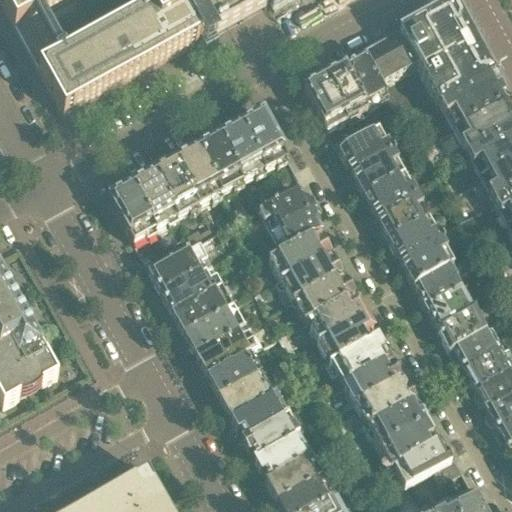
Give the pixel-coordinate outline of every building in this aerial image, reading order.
[(0,0),(0,8),(62,121),(68,118),(67,117),(71,115),(71,116),(199,45),(204,54),(218,47),(214,39),(216,38),(239,25),(241,24),(265,11),(267,10),(267,9),(268,10),(285,0),(0,0)] [(363,61),(364,62),(392,111),(400,125),(406,121),(388,89),(416,73),(438,113),(492,84),(451,9),(397,39),(398,41),(363,61)] [(390,113),(392,111),(364,62),(357,66),(357,67),(352,64),(345,68),(345,73),(344,74),(344,73),(343,73),(343,74),(367,115),(385,105),(390,113)] [(357,121),(367,115),(343,74),(337,77),(335,78),(331,76),(325,80),(324,84),(323,84),(347,126),(357,121)] [(303,95),(302,96),(325,138),(347,126),(323,84),(315,89),(311,87),(304,91),(303,95)] [(438,113),(452,138),(504,108),(496,94),(497,93),(496,92),(492,85),(492,84),(438,113)] [(459,151),(465,162),(511,135),(511,119),(505,107),(504,108),(452,138),(459,151)] [(240,126),(239,131),(266,180),(266,179),(265,176),(276,170),(278,173),(288,167),(262,121),(253,125),(253,124),(252,124),(247,122),(240,126)] [(345,139),(350,136),(347,130),(342,133),(345,139)] [(218,138),(217,143),(244,192),(245,192),(243,189),(254,183),(255,186),(266,180),(239,131),(239,132),(238,132),(239,133),(232,138),(231,136),(230,137),(225,135),(218,138)] [(471,173),(479,186),(487,182),(511,167),(511,135),(465,162),(471,173)] [(337,159),(350,182),(392,159),(391,157),(390,158),(386,150),(385,151),(377,136),(337,159)] [(400,142),(406,153),(413,149),(407,138),(400,142)] [(196,151),(195,155),(207,177),(221,201),(232,195),(234,198),(244,192),(217,143),(217,144),(216,144),(217,146),(210,150),(209,149),(207,148),(203,147),(196,151)] [(174,162),(173,167),(195,206),(199,213),(207,208),(210,207),(212,210),(223,204),(221,201),(207,177),(195,155),(194,157),(195,158),(188,162),(187,161),(181,159),(174,162)] [(350,182),(362,204),(396,185),(389,173),(396,169),(392,162),(393,161),(392,159),(350,182)] [(195,206),(173,167),(172,169),(173,170),(166,174),(165,173),(159,171),(152,175),(151,179),(173,218),(177,225),(188,219),(190,222),(200,216),(199,213),(195,206)] [(486,200),(492,211),(511,199),(511,167),(487,182),(479,186),(486,200)] [(131,187),(129,191),(156,241),(179,228),(173,218),(151,179),(151,181),(151,182),(144,186),(143,185),(137,183),(131,187)] [(362,204),(374,226),(415,203),(410,194),(403,198),(396,185),(362,204)] [(156,241),(129,191),(129,193),(129,194),(122,198),(122,197),(116,195),(109,199),(107,205),(134,253),(135,253),(156,241)] [(246,197),(251,206),(259,202),(254,192),(246,197)] [(297,195),(261,215),(258,217),(270,238),(313,214),(308,205),(302,203),(297,195)] [(511,199),(492,211),(506,235),(511,231),(511,199)] [(374,226),(387,248),(421,230),(426,227),(419,214),(420,213),(415,203),(374,226)] [(280,248),(285,257),(311,243),(314,241),(321,238),(316,229),(318,223),(313,214),(270,238),(276,250),(280,248)] [(458,229),(461,235),(471,253),(486,245),(472,222),(458,229)] [(387,248),(399,269),(441,247),(440,245),(439,246),(435,239),(428,242),(421,230),(387,248)] [(187,242),(190,249),(199,245),(195,238),(187,242)] [(268,266),(279,287),(326,262),(328,261),(327,259),(327,255),(324,250),(320,248),(320,247),(318,248),(314,241),(311,243),(285,257),(268,266)] [(399,269),(412,293),(445,275),(438,261),(445,257),(441,250),(442,249),(441,247),(399,269)] [(148,277),(148,278),(152,287),(153,287),(160,299),(206,274),(207,273),(211,271),(207,265),(199,249),(148,277)] [(140,263),(145,272),(152,268),(147,260),(140,263)] [(287,312),(296,307),(335,285),(338,283),(339,282),(331,268),(330,268),(326,262),(279,287),(275,290),(287,312)] [(412,293),(424,316),(464,294),(458,282),(461,281),(474,273),(468,263),(445,275),(412,293)] [(160,299),(170,319),(207,299),(223,290),(216,279),(212,270),(211,271),(207,273),(206,274),(160,299)] [(245,271),(238,275),(241,280),(248,276),(245,271)] [(486,279),(498,301),(510,295),(498,273),(486,279)] [(0,409),(2,413),(57,383),(0,280),(0,409)] [(304,331),(309,327),(347,305),(351,303),(353,302),(347,291),(342,289),(341,290),(338,283),(335,285),(296,307),(300,314),(295,316),(304,331)] [(182,341),(183,341),(207,327),(232,313),(227,304),(223,303),(232,298),(227,288),(223,290),(207,299),(170,319),(175,328),(176,328),(183,340),(182,341)] [(424,316),(436,337),(473,317),(478,315),(466,293),(464,294),(424,316)] [(253,300),(254,305),(263,303),(261,296),(253,300)] [(318,350),(320,349),(365,324),(364,324),(364,322),(364,321),(364,320),(363,320),(363,319),(363,318),(363,317),(363,316),(362,315),(362,314),(361,314),(361,313),(360,313),(360,312),(359,311),(358,311),(358,310),(357,310),(356,309),(355,309),(351,303),(347,305),(309,327),(313,334),(310,336),(318,350)] [(503,306),(498,309),(497,309),(506,325),(510,323),(511,323),(511,322),(503,306)] [(194,362),(207,355),(244,334),(232,313),(207,327),(183,341),(187,349),(194,361),(194,362)] [(436,337),(447,357),(479,340),(474,330),(478,328),(473,317),(436,337)] [(320,349),(330,368),(331,369),(370,347),(367,340),(372,337),(371,336),(371,335),(371,334),(371,333),(371,332),(371,331),(370,331),(370,330),(370,329),(369,328),(369,327),(368,327),(368,326),(367,326),(367,325),(366,325),(366,324),(365,324),(320,349)] [(206,383),(207,383),(252,358),(256,356),(248,343),(254,339),(249,331),(244,334),(207,355),(194,362),(199,370),(206,383)] [(459,369),(463,376),(502,355),(490,335),(484,338),(484,337),(479,340),(447,357),(454,369),(459,369)] [(336,378),(343,390),(386,366),(382,357),(385,355),(378,343),(370,347),(331,369),(330,368),(324,371),(330,382),(336,378)] [(471,390),(475,397),(511,376),(511,373),(502,355),(463,376),(464,377),(461,382),(465,389),(471,390)] [(207,385),(218,404),(264,379),(252,358),(207,383),(206,383),(207,385)] [(343,390),(355,410),(398,386),(386,366),(343,390)] [(482,410),(485,416),(511,401),(511,376),(475,397),(475,398),(473,402),(477,410),(482,410)] [(218,404),(230,425),(275,400),(276,400),(264,379),(218,404)] [(355,410),(367,432),(412,406),(408,399),(409,398),(402,384),(398,386),(355,410)] [(230,425),(241,446),(290,419),(284,408),(281,410),(275,400),(230,425)] [(493,430),(497,437),(511,428),(511,401),(485,416),(486,418),(484,422),(488,430),(493,430)] [(372,444),(378,454),(424,429),(425,428),(425,427),(424,423),(421,417),(417,414),(416,414),(412,406),(367,432),(364,433),(371,445),(372,444)] [(241,446),(253,467),(298,442),(302,440),(307,437),(295,416),(290,419),(241,446)] [(511,428),(497,437),(498,438),(496,443),(495,443),(499,450),(500,450),(505,450),(509,458),(511,456),(511,428)] [(387,476),(393,473),(432,451),(428,443),(429,443),(429,442),(429,438),(424,429),(378,454),(383,463),(381,464),(387,476)] [(253,467),(265,488),(303,467),(314,461),(308,449),(304,452),(298,442),(253,467)] [(432,451),(393,473),(404,493),(432,478),(450,468),(450,467),(446,459),(445,460),(440,450),(439,450),(435,449),(432,451)] [(460,480),(461,479),(453,465),(450,467),(450,468),(432,478),(439,491),(454,483),(460,480)] [(265,488),(276,509),(315,487),(315,488),(321,485),(322,484),(316,473),(309,477),(303,467),(265,488)] [(164,511),(145,478),(112,497),(108,500),(104,502),(86,511),(164,511)] [(333,506),(321,485),(315,488),(315,487),(276,509),(277,511),(320,511),(326,509),(333,506)] [(362,490),(372,511),(383,505),(372,485),(362,490)] [(463,510),(460,511),(478,511),(470,495),(469,496),(459,502),(463,510)] [(326,509),(320,511),(344,511),(339,502),(333,506),(326,509)]
